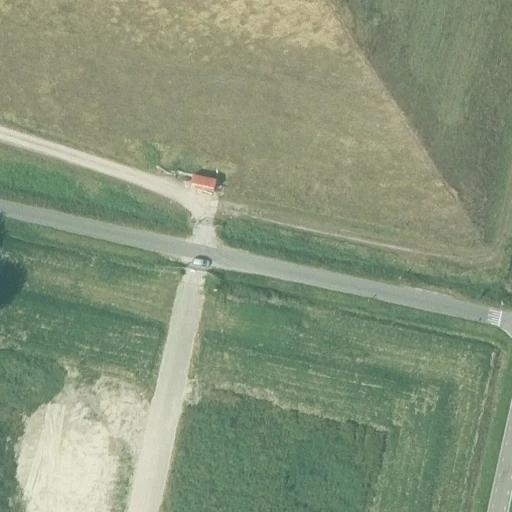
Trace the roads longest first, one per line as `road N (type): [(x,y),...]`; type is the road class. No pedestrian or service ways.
road 1 (track): [(0,133),(204,204),(141,511)]
road 2 (unclassified): [(511,325),(0,208)]
road 3 (track): [(511,181),(497,247),(469,260),(204,204)]
